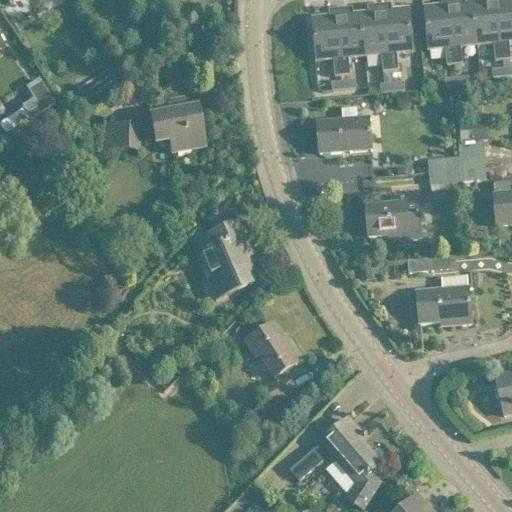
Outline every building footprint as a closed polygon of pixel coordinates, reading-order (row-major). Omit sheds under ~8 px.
[(3,0),(9,8),(21,0),(32,0),(33,1),(34,0),(3,0)] [(465,0),(457,0),(442,2),(442,7),(445,29),(459,28),(461,50),(478,48),(473,4),(466,5),(465,0)] [(480,0),(481,3),(473,4),(478,48),(494,47),(492,24),(507,23),(504,1),(504,0),(480,0)] [(507,23),(492,24),(494,47),(496,63),(511,62),(509,45),(511,45),(511,0),(504,1),(507,23)] [(369,15),(361,15),(365,59),(381,58),(379,36),(394,35),(392,12),(391,7),(368,9),(369,15)] [(442,7),(424,9),(428,53),(446,52),(447,69),(463,67),(461,50),(459,28),(445,29),(442,7)] [(353,10),(329,13),(330,18),(332,40),(347,39),(349,61),(365,59),(361,15),(353,16),(353,10)] [(394,35),(379,36),(381,58),(383,74),(399,73),(397,56),(415,55),(410,10),(392,12),(394,35)] [(330,18),(312,20),(316,65),(334,63),(335,79),(351,78),(349,61),(347,39),(332,40),(330,18)] [(504,70),(492,71),(493,80),(505,79),(504,70)] [(468,79),(456,80),(457,89),(469,88),(468,79)] [(456,80),(444,81),(445,90),(457,89),(456,80)] [(55,106),(39,81),(25,90),(32,101),(21,108),(29,122),(55,106)] [(355,82),(343,84),(344,92),(356,91),(355,82)] [(343,84),(331,85),(332,94),(344,92),(343,84)] [(404,85),(393,86),(394,94),(405,93),(404,85)] [(393,86),(381,87),(382,95),(394,94),(393,86)] [(150,119),(154,141),(155,148),(170,145),(172,156),(184,154),(204,150),(197,110),(185,113),(183,101),(171,103),(173,115),(150,119)] [(338,123),(318,125),(321,157),(341,155),(373,153),(370,121),(359,122),(358,110),(342,111),(343,123),(338,123)] [(7,121),(0,125),(0,129),(5,136),(14,130),(7,121)] [(459,123),(461,145),(490,143),(488,121),(459,123)] [(138,126),(105,125),(104,150),(137,151),(138,126)] [(470,149),(460,150),(461,161),(483,159),(482,148),(470,149)] [(483,159),(461,161),(461,173),(462,173),(462,185),(486,183),(483,159)] [(461,161),(428,164),(429,175),(461,173),(461,161)] [(462,173),(429,176),(430,188),(431,188),(431,194),(444,193),(444,187),(462,185),(462,173)] [(16,177),(2,189),(18,207),(32,196),(16,177)] [(511,195),(511,196),(511,184),(494,185),(495,197),(494,197),(496,209),(497,229),(511,227),(511,195)] [(400,243),(408,243),(423,241),(420,204),(386,207),(366,209),(369,240),(399,237),(400,243)] [(237,225),(218,233),(193,244),(198,257),(196,258),(215,303),(238,293),(256,285),(245,261),(251,258),(237,225)] [(408,263),(409,276),(434,274),(433,261),(408,263)] [(378,270),(366,271),(367,281),(379,280),(378,270)] [(472,328),(472,323),(469,291),(418,295),(420,327),(450,325),(450,330),(472,328)] [(274,408),(287,400),(297,393),(285,375),(300,365),(282,339),(284,337),(276,325),(246,344),(258,361),(262,359),(278,385),(265,393),(274,408)] [(511,377),(496,381),(503,411),(511,409),(511,377)] [(334,435),(322,446),(338,464),(327,474),(350,500),(348,503),(362,511),(364,511),(370,503),(381,486),(372,476),(382,467),(362,444),(368,439),(365,436),(363,438),(349,422),(334,435)] [(323,463),(314,452),(290,473),(300,483),(323,463)] [(430,511),(418,498),(402,511),(430,511)]
